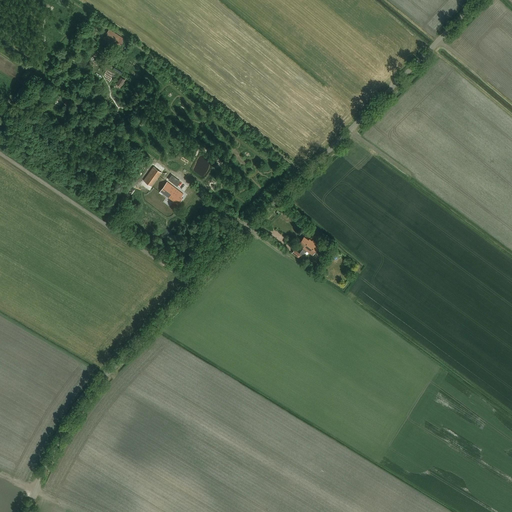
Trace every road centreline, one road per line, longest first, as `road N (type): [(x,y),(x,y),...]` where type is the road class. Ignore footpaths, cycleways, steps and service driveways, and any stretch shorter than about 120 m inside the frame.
road 1 (unclassified): [(28,511),(56,441),(131,344),(479,0)]
road 2 (track): [(192,286),(0,152)]
road 3 (track): [(130,41),(303,173)]
road 4 (track): [(78,105),(249,226)]
